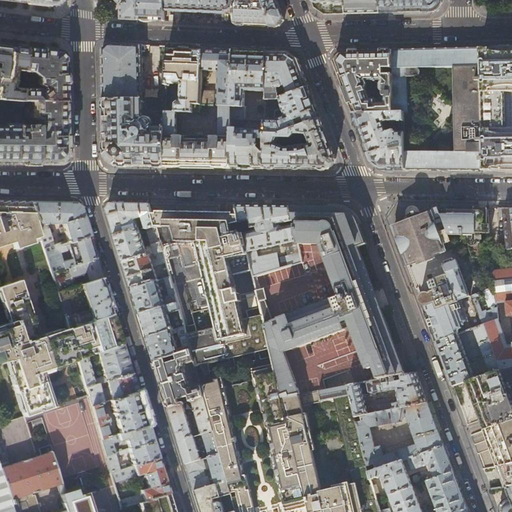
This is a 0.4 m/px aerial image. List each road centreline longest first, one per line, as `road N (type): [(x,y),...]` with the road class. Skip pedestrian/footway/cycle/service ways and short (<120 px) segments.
road 1 (residential): [(482,511),(363,188)]
road 2 (residential): [(88,185),(187,511)]
road 3 (residential): [(363,188),(88,185)]
road 4 (residential): [(308,37),(82,30)]
road 5 (residential): [(363,188),(308,37)]
road 6 (residential): [(82,30),(88,185)]
road 7 (residential): [(460,29),(308,37)]
road 8 (residential): [(511,189),(363,188)]
